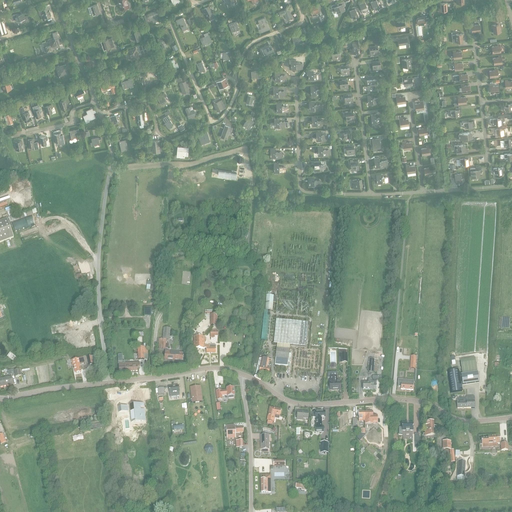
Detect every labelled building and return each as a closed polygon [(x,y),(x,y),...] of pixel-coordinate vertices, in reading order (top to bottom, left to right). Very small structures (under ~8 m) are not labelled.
[(119,5),(120,9),(123,9),(124,9),(126,8),(129,7),(126,0),(118,0),(120,5),(119,5)] [(359,4),(362,12),(365,11),(365,12),(368,10),(363,0),(362,1),(362,3),(359,4)] [(372,0),(373,1),(370,2),(374,10),(376,9),(377,10),(382,8),(381,5),(379,6),(376,0),(372,0)] [(334,8),(335,11),(336,11),(337,13),(345,10),(343,6),(345,6),(344,3),(334,8)] [(90,6),(93,15),(100,13),(97,4),(90,6)] [(316,4),(309,7),(310,11),(312,15),(313,17),(318,15),(317,13),(319,12),(318,8),(320,7),(319,4),(316,5),(316,4)] [(48,5),(40,8),(42,15),(41,15),(42,20),(47,19),(46,16),(51,15),(48,5)] [(201,9),(204,14),(205,13),(209,20),(212,18),(211,15),(213,14),(209,6),(201,9)] [(352,8),(353,9),(349,11),(353,19),(355,18),(355,19),(359,17),(354,7),(352,8)] [(279,12),(280,16),(284,14),(287,20),(292,17),(288,8),(279,12)] [(148,19),(149,21),(153,19),(154,22),(158,20),(156,15),(158,14),(157,10),(147,14),(147,15),(148,19)] [(16,14),(11,16),(12,20),(15,19),(16,22),(22,20),(23,22),(29,20),(27,15),(24,16),(23,14),(17,16),(16,14)] [(422,18),(416,18),(417,25),(425,24),(425,18),(424,18),(424,16),(421,16),(422,18)] [(176,20),(178,24),(180,24),(183,30),(187,29),(183,18),(176,20)] [(261,29),(258,30),(260,33),(269,29),(265,18),(258,20),(261,29)] [(402,19),(402,21),(396,22),(397,28),(405,27),(404,21),(405,21),(404,19),(402,19)] [(229,24),(232,32),(239,29),(236,21),(229,24)] [(471,26),(472,32),(480,31),(479,25),(474,25),(474,24),(471,24),(471,26)] [(491,25),(492,28),(493,28),(494,33),(500,32),(499,24),(493,25),(491,25)] [(319,33),(321,38),(326,36),(327,37),(330,36),(327,29),(319,33)] [(131,32),(134,41),(141,39),(138,30),(131,32)] [(199,38),(201,44),(210,41),(207,32),(203,34),(204,36),(199,38)] [(298,43),(297,41),(301,40),(299,34),(292,36),(294,44),(298,43)] [(456,38),(452,39),(452,43),(456,42),(463,42),(462,37),(463,36),(463,34),(462,34),(455,34),(456,38)] [(50,45),(43,47),(45,52),(52,50),(55,49),(55,48),(60,47),(59,44),(58,38),(59,38),(58,36),(55,37),(56,39),(54,39),(49,41),(50,45)] [(108,42),(112,40),(111,37),(100,41),(103,50),(110,48),(108,42)] [(157,39),(159,44),(160,44),(162,48),(167,46),(163,37),(157,39)] [(398,39),(399,45),(405,44),(406,47),(409,47),(408,43),(407,43),(406,38),(398,39)] [(269,42),(259,46),(260,49),(263,48),(266,54),(273,51),(269,42)] [(492,47),(492,53),(500,52),(500,46),(499,44),(497,45),(497,46),(492,47)] [(375,48),(370,49),(370,55),(378,54),(377,45),(375,45),(375,48)] [(128,50),(131,60),(139,58),(136,48),(128,50)] [(332,51),(333,60),(341,59),(340,52),(334,53),(334,50),(332,51)] [(493,58),(494,64),(502,63),(501,57),(501,56),(498,56),(498,57),(493,58)] [(402,59),(402,67),(407,66),(408,68),(410,68),(410,66),(411,66),(410,58),(402,59)] [(173,60),(169,61),(173,70),(178,67),(176,63),(175,64),(173,60)] [(295,60),(289,60),(289,63),(290,63),(290,68),(294,68),(294,69),(302,69),(302,67),(302,63),(301,63),(296,64),(295,60)] [(372,64),(373,70),(381,69),(380,60),(377,60),(377,63),(372,64)] [(340,65),(341,74),(349,73),(349,67),(343,68),(343,65),(340,65)] [(56,69),(59,78),(68,75),(65,66),(56,69)] [(155,69),(143,72),(144,79),(152,77),(153,80),(158,79),(155,69)] [(494,69),(494,70),(489,71),(490,77),(498,76),(497,70),(497,69),(494,69)] [(313,70),(307,71),(307,74),(308,74),(308,79),(312,78),(312,80),(320,79),(320,77),(320,74),(319,74),(316,74),(316,73),(313,73),(313,70)] [(459,75),(454,75),(455,81),(459,81),(468,80),(467,74),(462,74),(462,73),(459,73),(459,75)] [(366,79),(367,86),(375,85),(374,77),(374,76),(372,76),(366,77),(366,79)] [(121,81),(123,88),(133,85),(131,77),(128,78),(129,79),(124,80),(124,81),(121,81)] [(217,82),(219,88),(227,85),(225,78),(217,82)] [(403,79),(404,85),(411,84),(412,87),(415,87),(414,84),(412,84),(412,78),(403,79)] [(342,80),(339,80),(340,89),(348,88),(347,82),(347,79),(342,80)] [(9,81),(1,83),(3,91),(12,89),(11,89),(13,88),(12,84),(10,85),(9,81)] [(102,92),(107,90),(111,89),(112,94),(116,92),(115,86),(114,81),(100,85),(102,92)] [(186,84),(188,83),(187,81),(179,83),(183,94),(189,92),(186,84)] [(310,86),(310,94),(314,94),(314,95),(322,95),(322,93),(321,93),(321,90),(315,90),(315,86),(310,86)] [(278,87),(273,87),(273,91),(273,96),(277,96),(277,97),(285,97),(285,94),(284,94),(284,91),(278,91),(278,90),(278,87)] [(80,89),(74,91),(75,92),(77,97),(78,99),(83,97),(82,95),(85,93),(82,88),(80,89)] [(161,93),(156,96),(160,102),(162,105),(167,101),(166,99),(164,97),(166,96),(164,93),(162,94),(161,93)] [(346,94),(344,95),(345,104),(353,103),(352,96),(352,94),(346,94)] [(457,98),(458,104),(466,103),(466,97),(460,97),(460,96),(457,96),(457,98)] [(213,103),(216,111),(225,107),(224,103),(223,103),(222,99),(213,103)] [(415,104),(416,110),(424,109),(423,103),(423,101),(420,101),(420,103),(415,104)] [(39,105),(33,107),(34,110),(36,118),(41,116),(40,113),(41,112),(40,108),(39,105)] [(84,117),(86,122),(89,121),(88,120),(95,117),(93,113),(96,112),(94,107),(86,110),(87,113),(83,115),(84,117)] [(185,109),(188,117),(196,115),(194,109),(189,111),(188,108),(185,109)] [(146,109),(137,110),(138,114),(139,125),(143,124),(143,120),(147,119),(146,109)] [(345,112),(346,121),(354,120),(353,113),(348,114),(348,111),(345,112)] [(4,116),(7,125),(13,122),(10,114),(9,114),(6,115),(4,116)] [(371,115),(372,123),(375,122),(375,124),(384,123),(383,120),(382,121),(382,117),(376,118),(376,114),(371,115)] [(110,123),(110,125),(118,122),(115,115),(107,118),(108,123),(110,123)] [(165,122),(164,122),(168,128),(173,125),(169,120),(170,119),(167,115),(162,119),(165,122)] [(316,116),(311,117),(311,119),(312,125),(315,124),(315,126),(324,125),(324,123),(322,123),(322,120),(317,120),(317,119),(316,116)] [(244,124),(248,129),(254,122),(249,118),(244,124)] [(274,121),(274,126),(278,126),(278,127),(286,127),(288,127),(288,121),(285,121),(279,122),(279,121),(279,118),(274,118),(274,121)] [(400,120),(400,126),(409,125),(408,119),(403,119),(402,118),(399,118),(400,120)] [(224,125),(220,136),(226,139),(229,131),(231,131),(232,128),(224,125)] [(418,129),(419,135),(427,134),(426,128),(426,126),(423,126),(423,128),(418,129)] [(495,132),(495,136),(501,135),(501,137),(507,137),(506,132),(504,132),(504,128),(495,129),(495,132)] [(67,131),(69,139),(74,138),(77,137),(76,133),(79,133),(78,129),(74,130),(67,131)] [(341,130),(342,139),(350,138),(349,131),(343,132),(343,129),(341,130)] [(209,140),(207,132),(197,135),(198,137),(199,137),(201,143),(209,140)] [(372,139),(373,151),(381,150),(379,138),(375,138),(373,138),(373,139),(372,139)] [(34,139),(27,140),(29,147),(34,146),(34,149),(39,148),(38,142),(34,142),(34,139)] [(119,141),(122,151),(128,150),(125,139),(119,141)] [(150,141),(151,152),(160,152),(159,140),(150,141)] [(456,148),(456,154),(462,153),(461,151),(468,150),(467,148),(465,148),(465,144),(454,145),(454,148),(456,148)] [(348,145),(346,146),(347,155),(355,154),(354,145),(348,145)] [(426,148),(421,148),(422,155),(430,154),(429,148),(429,146),(426,146),(426,148)] [(177,155),(177,156),(184,157),(184,155),(187,155),(188,147),(178,147),(177,155)] [(374,159),(375,167),(378,166),(379,167),(388,166),(387,161),(379,162),(379,158),(374,159)] [(471,158),(459,159),(459,163),(460,163),(460,165),(461,168),(467,167),(467,165),(469,164),(469,161),(471,160),(471,158)] [(350,159),(351,171),(359,170),(358,161),(353,161),(353,159),(350,159)] [(321,162),(313,162),(314,164),(314,170),(318,170),(318,171),(326,170),(326,168),(325,168),(325,165),(321,165),(321,162)] [(278,171),(277,172),(286,172),(286,170),(285,170),(284,167),(279,167),(279,163),(273,163),(274,171),(278,171)] [(406,165),(406,167),(407,173),(415,172),(414,165),(409,166),(409,165),(406,165)] [(429,166),(429,168),(424,168),(425,175),(433,173),(432,167),(432,166),(429,166)] [(480,172),(482,172),(481,169),(475,170),(475,168),(470,168),(470,171),(470,174),(471,174),(471,177),(480,176),(480,172)] [(376,174),(376,177),(377,182),(380,182),(381,183),(389,182),(388,180),(387,180),(387,177),(381,177),(381,173),(376,174)] [(352,180),(353,188),(360,187),(359,182),(362,181),(361,179),(352,180)] [(0,242),(13,238),(10,228),(6,218),(0,220),(0,242)] [(265,310),(272,310),(273,295),(266,295),(265,310)] [(273,343),(290,344),(305,346),(308,322),(276,319),(273,343)] [(169,340),(170,329),(163,328),(162,339),(159,339),(158,349),(165,350),(165,348),(168,348),(168,344),(166,343),(166,340),(169,340)] [(193,349),(204,349),(204,348),(206,348),(206,353),(216,353),(215,345),(204,345),(204,337),(193,337),(193,349)] [(144,354),(148,354),(147,346),(137,347),(138,359),(144,359),(144,354)] [(275,365),(287,366),(289,349),(276,348),(275,358),(275,365)] [(338,351),(339,363),(347,362),(347,353),(346,353),(346,350),(338,351)] [(164,360),(174,361),(174,359),(183,360),(183,353),(165,351),(164,360)] [(81,358),(71,360),(72,366),(73,366),(75,373),(81,372),(79,365),(82,364),(84,364),(83,357),(81,358)] [(259,372),(268,374),(269,368),(266,368),(268,360),(262,358),(259,372)] [(475,358),(460,360),(462,374),(477,372),(475,358)] [(368,370),(367,371),(377,372),(378,359),(368,359),(368,362),(368,370)] [(124,361),(118,362),(119,370),(124,370),(125,372),(137,371),(137,368),(140,368),(139,363),(124,363),(124,361)] [(447,371),(450,393),(462,391),(459,369),(447,371)] [(337,372),(328,372),(328,378),(330,378),(330,382),(330,385),(329,386),(329,388),(330,388),(330,390),(340,389),(340,382),(336,382),(336,378),(337,378),(337,372)] [(462,374),(460,374),(462,384),(479,382),(477,372),(462,374)] [(0,378),(0,386),(12,384),(11,377),(0,378)] [(362,382),(362,390),(376,390),(376,381),(370,381),(370,379),(368,379),(368,382),(362,382)] [(398,379),(398,387),(401,387),(401,389),(412,390),(413,384),(413,380),(398,379)] [(200,386),(190,387),(192,403),(202,402),(200,386)] [(234,396),(233,387),(226,388),(226,390),(221,391),(221,390),(216,391),(217,400),(222,400),(221,396),(227,395),(227,396),(228,396),(228,399),(234,398),(233,396),(234,396)] [(458,400),(457,400),(457,409),(474,408),(474,396),(466,397),(466,398),(458,399),(458,400)] [(143,404),(132,405),(134,423),(145,422),(143,404)] [(267,423),(272,424),(273,422),(275,414),(279,415),(281,409),(269,407),(267,421),(267,423)] [(297,420),(302,420),(303,418),(308,419),(308,412),(297,411),(297,420)] [(315,413),(312,413),(312,417),(315,417),(315,426),(315,433),(323,432),(323,426),(322,426),(321,417),(325,417),(325,411),(315,412),(315,413)] [(364,411),(365,421),(365,424),(377,423),(377,415),(372,415),(372,411),(364,411)] [(91,422),(92,429),(104,427),(103,420),(91,422)] [(425,422),(426,434),(436,433),(436,434),(436,426),(434,427),(433,422),(425,422)] [(402,427),(399,427),(398,434),(402,434),(402,430),(413,430),(413,423),(402,423),(402,427)] [(235,433),(243,432),(243,427),(234,428),(234,425),(226,426),(226,439),(235,438),(235,433)] [(260,435),(261,449),(269,449),(268,435),(260,435)] [(500,437),(497,437),(497,436),(488,436),(488,438),(481,438),(481,441),(480,441),(480,444),(481,444),(481,445),(488,444),(488,447),(497,446),(497,444),(500,444),(499,437),(500,437)] [(442,449),(451,449),(451,443),(451,441),(442,441),(442,449)] [(457,476),(463,477),(465,461),(458,461),(457,476)] [(260,488),(261,493),(271,492),(270,475),(265,475),(261,476),(261,479),(260,479),(260,488)]
